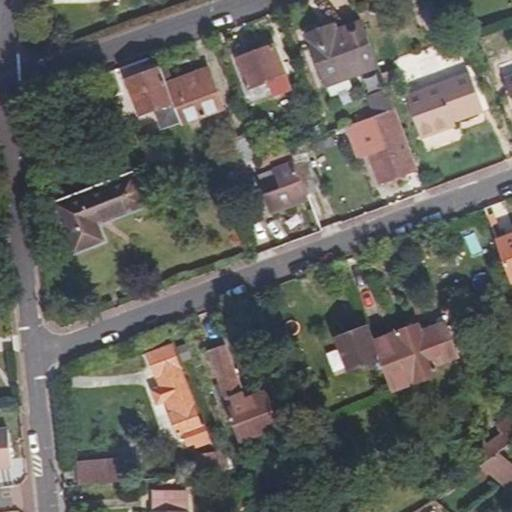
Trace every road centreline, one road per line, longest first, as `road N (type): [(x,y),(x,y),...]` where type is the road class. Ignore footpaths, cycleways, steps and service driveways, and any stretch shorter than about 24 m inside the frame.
road 1 (residential): [(29,357),(511,179)]
road 2 (residential): [(29,357),(0,92)]
road 3 (residential): [(233,0),(0,91)]
road 4 (residential): [(46,497),(29,357)]
